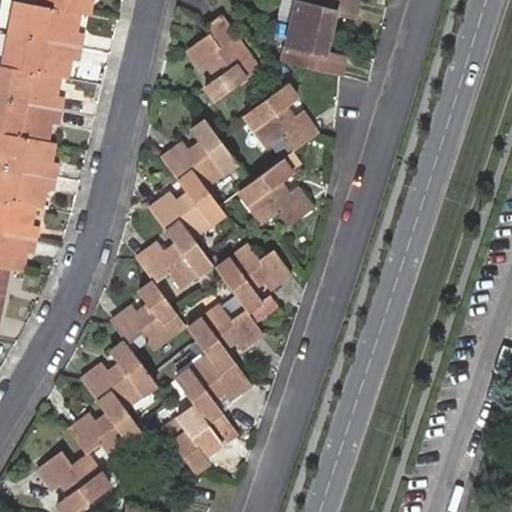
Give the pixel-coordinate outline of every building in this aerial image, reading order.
[(39,0),(38,5),(79,13),(87,15),(90,0),(39,0)] [(359,1),(356,0),(299,0),(289,42),(283,65),(340,79),(344,63),(326,59),(329,49),(337,14),(355,18),(359,1)] [(38,5),(18,1),(11,32),(79,46),(82,34),(76,32),(79,13),(38,5)] [(217,17),(203,27),(206,33),(185,50),(203,73),(214,63),(215,64),(222,75),(205,88),(215,101),(258,70),(226,27),(217,17)] [(79,46),(11,32),(4,64),(59,75),(66,76),(70,58),(77,59),(79,46)] [(59,75),(4,64),(0,62),(0,97),(61,110),(63,96),(55,94),(59,75)] [(297,102),(287,87),(244,119),(269,152),(283,142),(293,155),(318,137),(301,115),(293,121),(286,111),(297,102)] [(58,122),(61,110),(0,97),(0,129),(47,139),(51,121),(58,122)] [(188,134),(192,139),(199,149),(189,155),(188,154),(182,147),(160,162),(178,187),(186,199),(175,207),(173,204),(168,197),(148,212),(175,249),(165,255),(161,251),(158,247),(136,264),(151,285),(157,282),(165,276),(175,290),(210,265),(192,240),(196,237),(223,217),(203,189),(234,166),(203,124),(195,129),(188,134)] [(50,159),(54,140),(47,139),(0,129),(0,162),(53,173),(56,160),(50,159)] [(53,173),(0,162),(0,197),(34,205),(41,205),(45,186),(51,186),(53,173)] [(278,218),(288,232),(312,214),(295,191),(286,199),(278,188),(291,179),(281,164),(239,195),(263,229),(278,218)] [(0,230),(34,237),(38,224),(30,222),(34,205),(0,197),(0,230)] [(0,265),(7,267),(20,269),(24,249),(32,251),(34,237),(0,230),(0,265)] [(214,272),(243,313),(244,315),(260,304),(251,290),(260,284),(267,292),(289,277),(271,252),(257,262),(247,248),(214,272)] [(182,329),(155,290),(151,285),(139,295),(152,314),(142,321),(134,310),(111,326),(126,345),(110,357),(120,372),(109,379),(103,370),(80,386),(105,422),(95,429),(88,420),(67,436),(85,460),(99,449),(110,465),(132,450),(141,444),(134,436),(119,415),(139,402),(157,389),(144,370),(127,347),(140,338),(147,347),(150,352),(182,329)] [(175,452),(193,476),(207,465),(195,446),(204,440),(213,452),(236,436),(211,402),(221,396),(227,403),(248,388),(222,350),(232,345),(239,353),(261,338),(244,315),(243,313),(230,322),(219,309),(185,333),(205,362),(176,382),(196,410),(162,434),(175,452)] [(54,507),(57,511),(79,511),(107,492),(85,460),(70,470),(58,455),(35,471),(51,494),(60,488),(67,498),(54,507)] [(187,511),(188,507),(131,493),(125,511),(187,511)]
